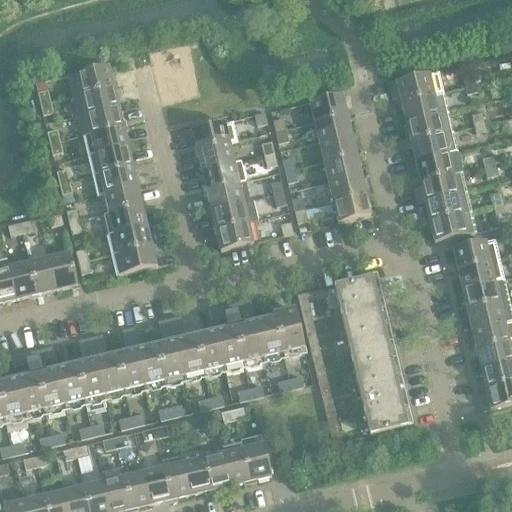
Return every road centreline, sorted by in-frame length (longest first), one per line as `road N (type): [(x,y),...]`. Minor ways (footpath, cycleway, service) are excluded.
road 1 (residential): [(454,479),(411,285),(391,245)]
road 2 (residential): [(189,282),(136,73)]
road 3 (residential): [(391,245),(234,285),(189,282)]
road 4 (residential): [(189,282),(0,327)]
road 5 (residential): [(391,245),(360,89)]
road 6 (residential): [(314,511),(454,479)]
